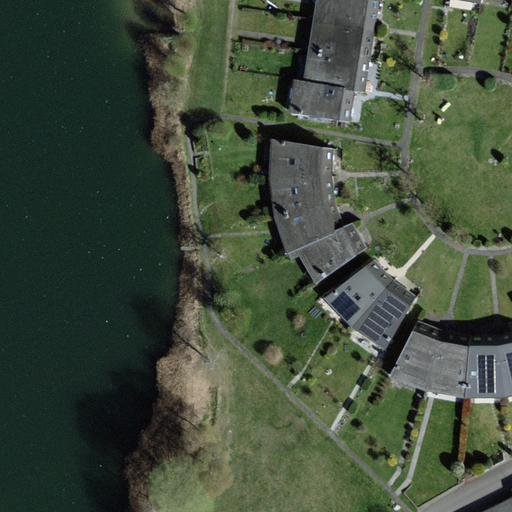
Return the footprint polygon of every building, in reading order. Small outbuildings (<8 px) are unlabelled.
[(377,0),(318,0),(316,20),(373,28),(377,0)] [(373,28),(316,20),(311,50),(368,59),(373,28)] [(368,59),(311,50),(306,81),(353,89),(363,90),(368,59)] [(291,110),(349,119),(353,89),(306,81),(295,80),(291,110)] [(332,150),(273,140),(270,180),(331,177),(332,150)] [(333,204),(331,177),(270,180),(275,218),(333,204)] [(343,229),(333,204),(275,218),(287,255),(297,251),(343,229)] [(352,224),(343,229),(297,251),(316,283),(365,248),(352,224)] [(326,298),(353,326),(393,280),(374,261),(326,298)] [(387,349),(414,297),(393,280),(353,326),(387,349)] [(394,374),(426,388),(447,331),(420,322),(394,374)] [(463,396),(471,337),(447,331),(426,388),(463,396)] [(511,393),(511,334),(499,338),(504,395),(511,393)] [(504,395),(499,338),(471,337),(463,396),(504,395)] [(511,511),(511,500),(488,511),(511,511)]
